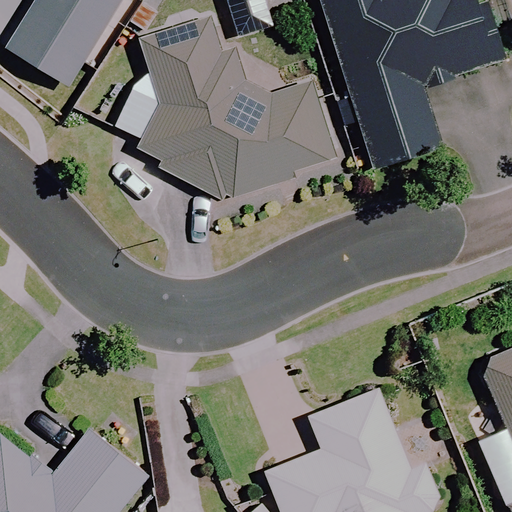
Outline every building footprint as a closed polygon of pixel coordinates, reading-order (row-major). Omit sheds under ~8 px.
[(35,0),(4,51),(67,90),(121,0),(35,0)] [(492,67),(470,0),(315,0),(370,172),(437,151),(418,90),(492,67)] [(112,127),(150,145),(141,162),(226,203),(332,174),(308,85),(241,103),(217,17),(143,38),(147,53),(112,127)] [(511,511),(511,354),(479,369),(511,448),(511,504),(506,507),(508,511),(511,511)] [(406,472),(375,393),(307,420),(320,454),(263,476),(277,511),(426,511),(438,508),(421,466),(406,472)] [(118,511),(144,481),(87,434),(48,483),(0,443),(0,511),(118,511)]
